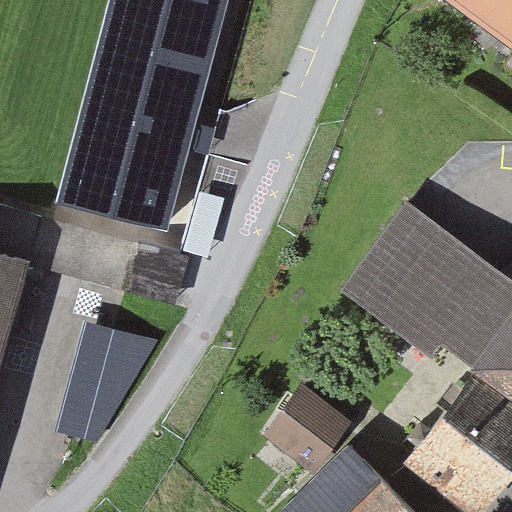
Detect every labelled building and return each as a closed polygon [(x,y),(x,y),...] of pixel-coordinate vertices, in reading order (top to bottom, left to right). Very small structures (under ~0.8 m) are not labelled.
[(113,0),(59,206),(169,235),(232,0),(113,0)] [(511,0),(463,0),(511,33),(511,0)] [(511,265),(410,192),(347,275),(478,369),(511,393),(511,265)] [(0,377),(30,263),(0,255),(0,377)] [(511,393),(478,369),(413,453),(473,500),(511,451),(511,393)] [(350,415),(302,380),(265,428),(314,462),(350,415)] [(424,511),(354,442),(275,511),(424,511)]
